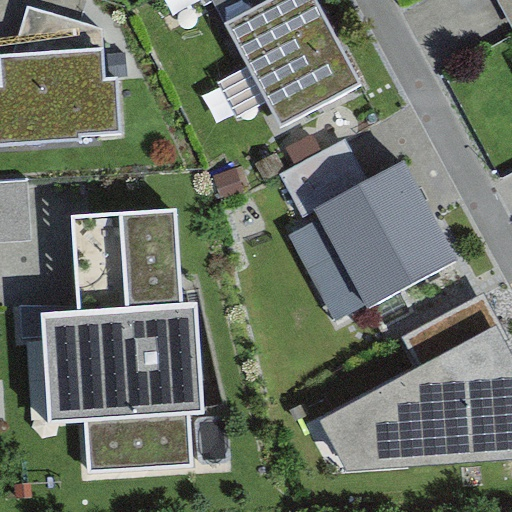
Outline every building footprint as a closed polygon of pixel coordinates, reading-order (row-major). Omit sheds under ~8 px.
[(215,0),(228,25),(275,0),(215,0)] [(323,17),(248,58),(303,157),(378,116),(323,17)] [(118,48),(48,23),(39,48),(59,55),(59,75),(117,75),(118,48)] [(208,90),(223,123),(268,102),(253,69),(208,90)] [(22,154),(138,154),(138,98),(117,98),(117,75),(59,75),(22,75),(22,154)] [(402,184),(347,211),(329,175),(276,201),(296,243),(315,233),(358,319),(448,274),(402,184)] [(0,198),(0,257),(22,256),(18,197),(0,198)] [(28,323),(35,453),(70,451),(72,490),(191,484),(188,433),(206,432),(200,320),(167,322),(162,231),(59,236),(64,321),(28,323)] [(316,421),(347,476),(511,465),(511,348),(501,327),(316,421)] [(362,390),(421,367),(412,346),(354,369),(362,390)]
